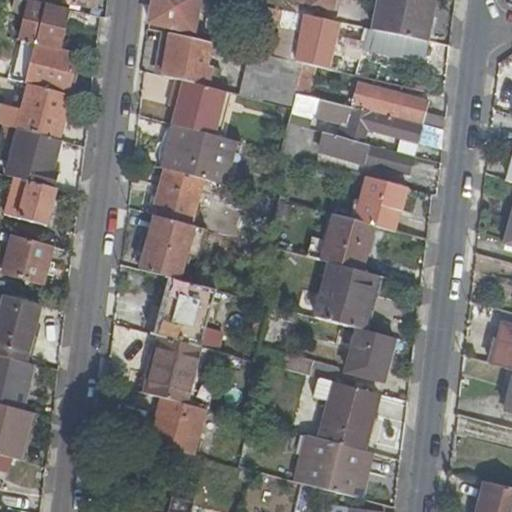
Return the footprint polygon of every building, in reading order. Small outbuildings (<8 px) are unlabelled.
[(30,0),(20,40),(25,41),(37,44),(61,50),(62,43),(71,10),(65,8),(47,4),(41,3),(30,0)] [(41,0),(41,3),(47,4),(65,8),(67,2),(98,6),(98,0),(41,0)] [(194,30),(199,0),(154,0),(151,21),(194,30)] [(240,0),(238,0),(214,0),(213,8),(209,7),(204,32),(215,34),(220,10),(251,17),(250,22),(272,27),(274,19),(282,21),(275,57),(296,62),(304,14),(240,0)] [(238,0),(240,0),(304,14),(305,0),(238,0)] [(316,0),(314,13),(334,16),(337,0),(316,0)] [(382,0),(377,30),(378,30),(400,35),(429,42),(431,43),(435,24),(430,24),(434,0),(382,0)] [(341,22),(310,15),(300,61),(330,67),(333,54),(344,57),(348,38),(337,36),(341,22)] [(400,35),(378,30),(375,47),(396,51),(395,54),(426,61),(429,42),(400,35)] [(174,33),(163,75),(168,77),(180,80),(216,89),(221,68),(208,64),(214,42),(174,33)] [(25,41),(14,80),(29,84),(67,95),(78,54),(66,51),(61,50),(37,44),(25,41)] [(251,51),(240,95),(292,108),(296,92),(303,64),(297,62),(296,62),(275,57),(251,51)] [(309,96),(317,67),(303,64),(296,92),(309,96)] [(184,98),(176,125),(177,126),(223,137),(234,93),(216,89),(180,80),(176,96),(184,98)] [(59,139),(71,96),(67,95),(29,84),(22,111),(4,105),(0,119),(0,123),(20,129),(59,139)] [(357,84),(351,106),(353,107),(370,111),(370,108),(423,122),(426,113),(428,103),(357,84)] [(301,126),(309,96),(296,92),(292,108),(289,122),(288,123),(301,126)] [(343,124),(340,136),(364,142),(367,129),(400,137),(414,141),(419,142),(422,127),(394,121),(394,117),(370,111),(353,107),(348,125),(343,124)] [(442,116),(426,113),(423,122),(423,124),(441,129),(441,128),(442,116)] [(320,147),(324,133),(303,127),(301,126),(288,123),(281,153),(289,155),(295,157),(299,142),(320,147)] [(423,124),(422,127),(419,142),(439,147),(441,129),(423,124)] [(223,137),(177,126),(166,168),(167,169),(204,179),(228,186),(240,142),(223,137)] [(59,139),(20,129),(7,175),(17,178),(30,182),(55,188),(58,174),(53,172),(61,140),(59,139)] [(370,146),(371,144),(364,142),(340,136),(324,133),(320,147),(320,149),(410,172),(414,158),(370,146)] [(410,154),(414,141),(400,137),(397,151),(410,154)] [(167,169),(154,215),(157,216),(191,225),(199,197),(204,179),(167,169)] [(369,177),(357,221),(377,226),(390,230),(395,208),(401,210),(408,187),(369,177)] [(47,226),(58,189),(55,188),(30,182),(17,178),(8,214),(47,226)] [(277,199),(255,193),(250,210),(272,216),(277,199)] [(200,228),(209,199),(199,197),(191,225),(195,226),(200,228)] [(395,208),(390,230),(395,231),(401,210),(395,208)] [(364,272),(377,226),(357,221),(332,214),(319,260),(332,263),(364,272)] [(180,280),(195,226),(191,225),(157,216),(142,270),(175,279),(180,280)] [(14,236),(5,233),(3,240),(12,243),(14,236)] [(10,250),(7,262),(4,273),(43,284),(48,267),(49,261),(54,246),(14,236),(12,243),(10,250)] [(0,258),(0,259),(7,262),(10,250),(3,248),(0,258)] [(316,317),(332,263),(319,260),(279,249),(265,303),(272,305),(278,307),(316,317)] [(364,330),(379,276),(364,272),(332,263),(316,317),(360,329),(364,330)] [(203,348),(219,291),(180,280),(175,279),(160,336),(195,346),(202,348),(203,348)] [(0,356),(26,363),(42,305),(5,295),(4,300),(0,315),(0,356)] [(248,299),(233,295),(231,304),(245,308),(248,299)] [(278,307),(272,305),(268,319),(275,321),(278,307)] [(254,337),(263,339),(266,326),(257,324),(254,337)] [(511,326),(504,324),(493,365),(511,369),(511,326)] [(364,330),(360,329),(347,372),(383,383),(396,338),(364,330)] [(180,403),(195,346),(160,336),(158,336),(153,356),(159,357),(149,395),(163,399),(180,403)] [(305,360),(260,348),(257,362),(319,379),(336,383),(337,383),(342,369),(305,360)] [(0,403),(22,410),(33,365),(26,363),(0,356),(0,403)] [(330,404),(320,439),(366,451),(367,452),(382,395),(337,383),(336,383),(319,379),(314,399),(330,404)] [(194,455),(206,410),(180,403),(163,399),(151,444),(194,455)] [(22,410),(0,403),(0,454),(20,460),(32,412),(22,410)] [(358,479),(366,451),(320,439),(309,437),(298,483),(361,499),(366,481),(358,479)] [(358,479),(366,481),(373,453),(367,452),(366,451),(358,479)] [(132,452),(131,456),(116,453),(109,483),(135,489),(138,475),(149,477),(153,457),(132,452)] [(511,511),(511,489),(486,483),(478,511),(511,511)] [(144,511),(191,511),(194,502),(173,497),(172,500),(149,494),(144,511)]
